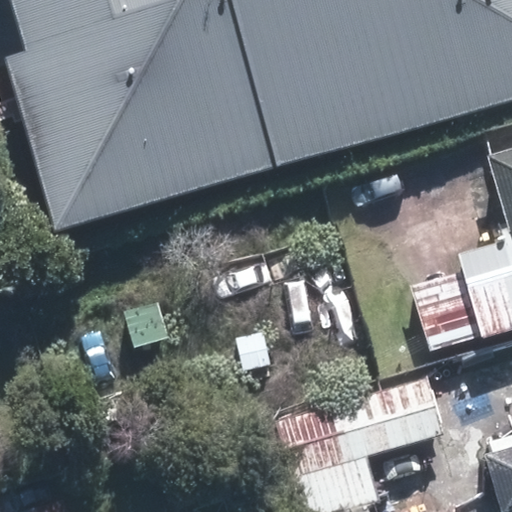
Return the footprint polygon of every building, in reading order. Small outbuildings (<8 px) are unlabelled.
[(3,67),(51,240),(511,110),(511,0),(6,0),(22,61),(3,67)] [(511,334),(511,156),(481,166),(505,246),(450,263),(475,345),(511,334)] [(318,343),(303,280),(275,287),(290,349),(318,343)] [(167,352),(153,304),(105,319),(120,366),(167,352)] [(274,383),(262,330),(224,339),(236,391),(274,383)] [(420,384),(271,427),(295,511),(342,511),(373,503),(360,459),(436,438),(420,384)] [(511,511),(511,399),(511,400),(511,403),(511,453),(479,463),(493,511),(511,511)]
